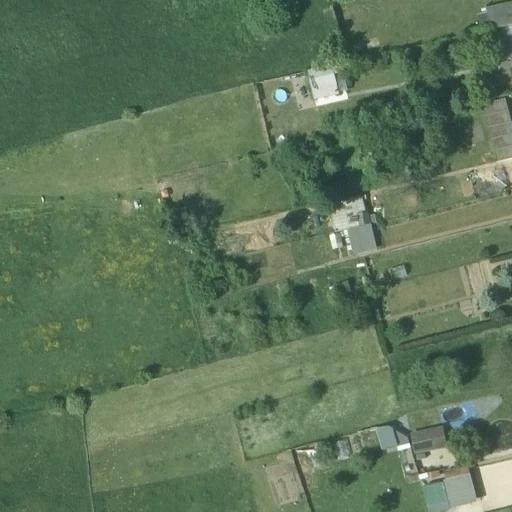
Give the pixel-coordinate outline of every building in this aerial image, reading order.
[(511,5),(487,11),(491,31),(511,26),(511,5)] [(484,34),(469,38),(473,55),(488,52),(484,34)] [(313,102),(337,96),(332,75),(307,81),(313,102)] [(511,126),(505,101),(482,106),(497,164),(511,160),(511,126)] [(362,198),(342,203),(348,231),(369,227),(367,215),(366,215),(362,198)] [(371,227),(348,231),(356,257),(378,251),(371,227)] [(350,285),(335,290),(342,310),(356,305),(350,285)] [(409,418),(375,428),(381,452),(416,442),(409,418)] [(471,478),(448,484),(451,498),(469,493),(475,492),(471,478)] [(469,493),(452,497),(455,509),(472,505),(469,493)]
